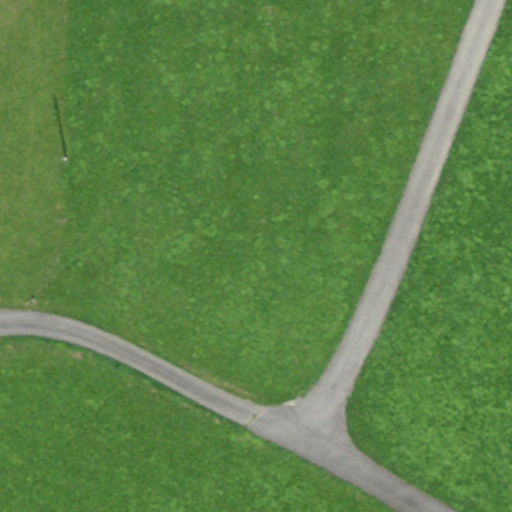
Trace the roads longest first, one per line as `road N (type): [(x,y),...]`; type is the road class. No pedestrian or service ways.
road 1 (track): [(489,0),(400,247),(307,449)]
road 2 (track): [(0,340),(55,335),(307,449),(421,511)]
